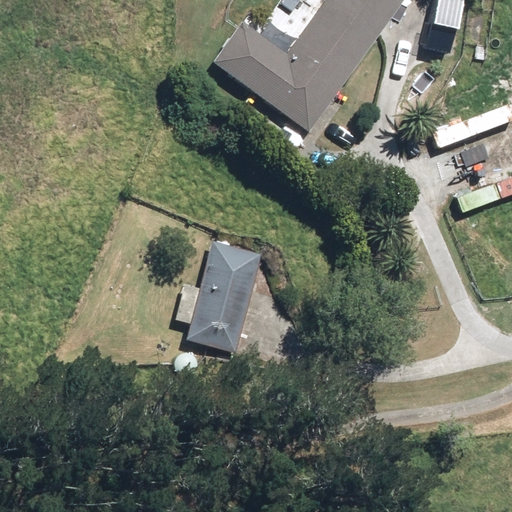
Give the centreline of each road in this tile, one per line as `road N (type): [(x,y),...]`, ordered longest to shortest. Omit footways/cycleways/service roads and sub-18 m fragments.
road 1 (track): [(511,388),(269,446),(162,511)]
road 2 (track): [(490,347),(382,150),(381,118),(397,57),(417,24)]
road 3 (track): [(282,349),(348,364),(428,368),(511,345)]
